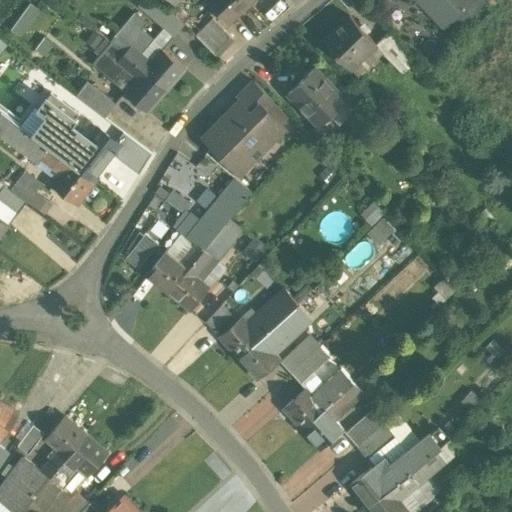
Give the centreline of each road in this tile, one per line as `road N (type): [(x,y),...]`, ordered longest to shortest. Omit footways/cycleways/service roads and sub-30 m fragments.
road 1 (residential): [(61,330),(191,116),(316,0)]
road 2 (residential): [(281,511),(202,410),(146,369),(61,330)]
